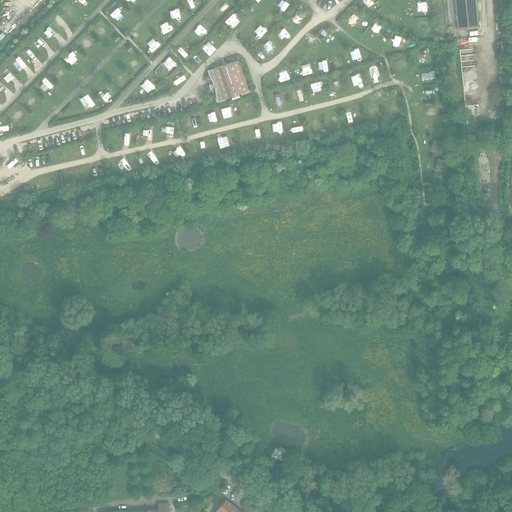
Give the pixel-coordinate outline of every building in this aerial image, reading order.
[(478,27),(475,0),(454,0),(458,29),(478,27)] [(212,81),(214,83),(215,87),(215,90),(215,92),(216,94),(216,97),(217,99),(218,102),(219,101),(218,101),(247,91),(244,81),(244,80),(241,71),(240,71),(237,61),(208,71),(208,70),(207,70),(208,72),(209,75),(210,77),(211,79),(212,81)] [(426,113),(441,117),(444,108),(429,104),(426,113)] [(430,130),(445,133),(446,124),(431,121),(430,130)] [(441,154),(444,142),(433,139),(430,151),(441,154)] [(449,161),(437,158),(435,170),(446,173),(449,161)] [(440,188),(433,182),(426,189),(433,195),(440,188)] [(435,216),(442,210),(436,203),(429,209),(435,216)] [(242,511),(226,500),(217,511),(242,511)]
